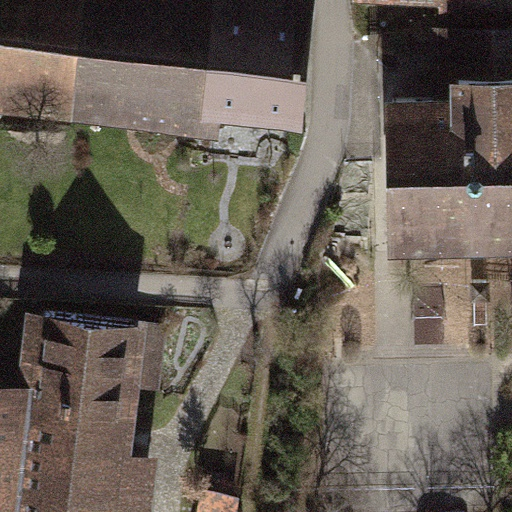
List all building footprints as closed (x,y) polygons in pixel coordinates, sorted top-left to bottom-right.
[(166,0),(21,0),(9,104),(219,129),(221,111),(301,120),(313,16),(166,0)] [(511,0),(447,0),(448,19),(511,15),(511,0)] [(511,29),(486,30),(486,53),(511,52),(511,29)] [(395,97),(396,236),(511,233),(511,69),(460,70),(461,96),(395,97)] [(0,387),(0,511),(111,511),(127,374),(155,377),(161,321),(38,307),(29,391),(0,387)]
